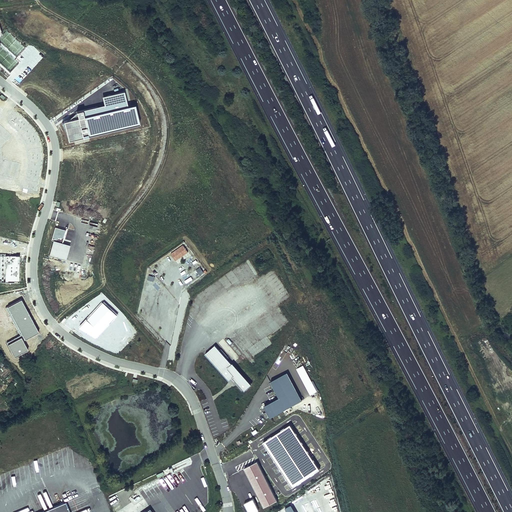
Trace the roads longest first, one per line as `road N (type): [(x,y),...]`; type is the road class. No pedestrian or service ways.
road 1 (motorway): [(218,0),(488,511)]
road 2 (motorway): [(511,511),(256,0)]
road 3 (unclassified): [(0,78),(41,116),(53,141),(33,262),(46,314),(76,342),(181,384),(225,495),(224,511)]
road 4 (unknown): [(212,459),(282,362),(300,390)]
